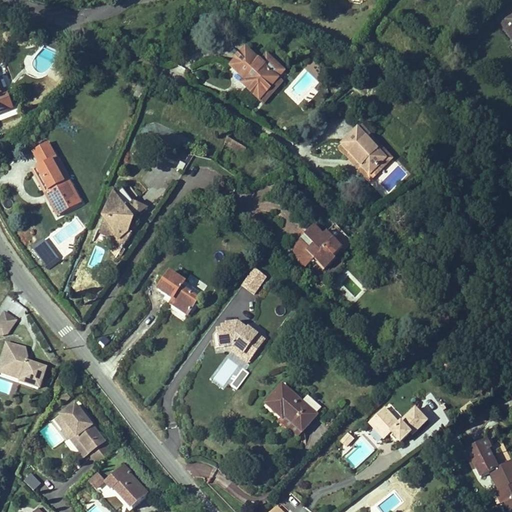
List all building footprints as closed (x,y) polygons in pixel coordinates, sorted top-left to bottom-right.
[(511,12),(500,20),(511,37),(511,12)] [(371,44),(367,50),(378,57),(382,51),(371,44)] [(247,51),(231,67),(246,81),(243,84),(260,99),(278,79),(285,72),(267,56),(260,63),(247,51)] [(278,79),(260,99),(264,103),(282,83),(278,79)] [(138,88),(134,97),(141,99),(144,90),(138,88)] [(0,90),(0,112),(12,108),(7,95),(2,97),(0,90)] [(362,128),(358,131),(386,160),(370,174),(343,145),(340,148),(370,181),(392,160),(362,128)] [(358,131),(343,145),(370,174),(386,160),(358,131)] [(229,137),(225,143),(243,154),(247,147),(229,137)] [(57,159),(49,144),(36,151),(44,166),(41,168),(35,171),(41,181),(38,183),(45,195),(48,193),(51,199),(48,201),(53,210),(56,208),(60,216),(78,206),(69,190),(67,191),(63,185),(65,183),(53,161),(57,159)] [(33,153),(41,168),(44,166),(36,151),(33,153)] [(82,204),(57,159),(53,161),(65,183),(63,185),(67,191),(69,190),(78,206),(82,204)] [(396,160),(370,182),(384,198),(410,175),(396,160)] [(35,171),(32,172),(38,183),(41,181),(35,171)] [(114,194),(110,204),(112,205),(119,200),(114,194)] [(125,196),(120,200),(125,209),(131,204),(125,196)] [(106,219),(101,232),(111,236),(110,238),(121,252),(133,234),(129,233),(131,228),(128,227),(129,223),(133,221),(142,214),(133,203),(131,204),(125,209),(120,200),(119,200),(112,205),(110,204),(104,218),(106,219)] [(133,203),(142,214),(148,209),(133,203)] [(315,226),(305,236),(317,249),(310,255),(307,258),(312,263),(315,260),(325,271),(336,260),(334,258),(343,249),(328,233),(324,236),(315,226)] [(343,249),(346,252),(353,245),(335,226),(328,233),(343,249)] [(317,249),(305,236),(295,245),(295,259),(305,269),(312,263),(307,258),(310,255),(317,249)] [(32,246),(47,267),(59,258),(44,237),(32,246)] [(170,273),(158,290),(173,300),(176,302),(173,306),(189,316),(200,299),(199,299),(182,288),(185,283),(170,273)] [(248,302),(260,286),(247,277),(236,293),(248,302)] [(202,294),(185,283),(182,288),(199,299),(202,294)] [(16,319),(4,312),(0,318),(0,334),(7,333),(16,319)] [(252,357),(264,340),(259,336),(248,328),(247,330),(239,324),(238,323),(226,325),(227,329),(222,330),(217,330),(213,336),(215,348),(231,345),(232,349),(242,356),(245,352),(252,357)] [(263,331),(252,323),(239,324),(247,330),(248,328),(259,336),(263,331)] [(7,341),(0,360),(0,371),(19,378),(18,381),(38,388),(45,367),(34,363),(33,358),(27,357),(28,355),(22,353),(25,346),(7,341)] [(248,361),(252,357),(245,352),(242,356),(248,361)] [(282,386),(266,405),(283,419),(285,417),(303,432),(317,415),(282,386)] [(104,441),(73,407),(59,420),(75,438),(81,444),(76,448),(85,458),(89,455),(104,441)] [(429,421),(418,408),(401,424),(386,409),(377,418),(383,425),(378,429),(386,439),(394,432),(396,434),(401,439),(403,441),(413,432),(415,434),(429,421)] [(383,425),(377,418),(372,423),(378,429),(383,425)] [(40,430),(54,449),(64,441),(51,422),(40,430)] [(356,437),(351,432),(344,440),(348,445),(356,437)] [(76,448),(81,444),(75,438),(71,442),(76,448)] [(99,465),(113,452),(104,441),(89,455),(99,465)] [(487,441),(468,450),(473,461),(477,468),(481,478),(490,474),(499,492),(504,502),(508,511),(509,511),(511,510),(511,463),(500,469),(487,441)] [(148,494),(130,475),(131,474),(124,466),(106,482),(113,490),(115,489),(125,499),(133,508),(148,494)] [(31,473),(24,481),(35,491),(42,484),(31,473)] [(106,482),(99,474),(91,482),(98,489),(106,482)] [(499,492),(496,493),(501,504),(504,502),(499,492)]
